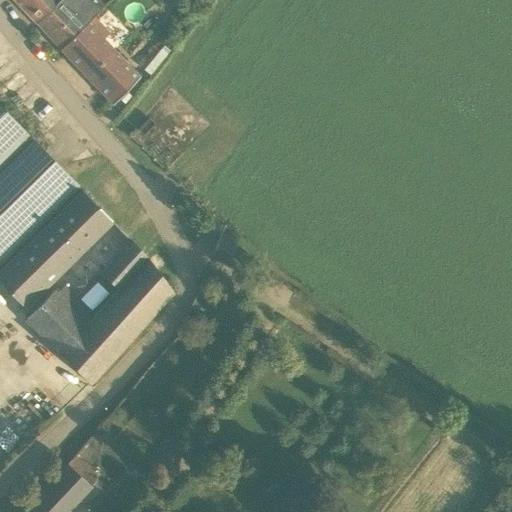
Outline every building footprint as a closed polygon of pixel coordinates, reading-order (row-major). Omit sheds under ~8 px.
[(13,0),(36,24),(55,0),(13,0)] [(55,0),(36,24),(37,24),(63,52),(94,16),(104,5),(98,0),(55,0)] [(113,105),(128,91),(142,77),(105,39),(110,33),(94,16),(63,52),(113,105)] [(0,262),(78,185),(0,105),(0,262)] [(0,287),(22,309),(112,221),(84,191),(0,272),(0,287)] [(230,262),(236,251),(220,232),(212,253),(230,262)] [(22,323),(90,384),(173,292),(131,240),(123,247),(100,272),(119,291),(94,314),(74,294),(67,301),(55,290),(22,323)] [(170,446),(161,459),(173,467),(182,453),(170,446)]
